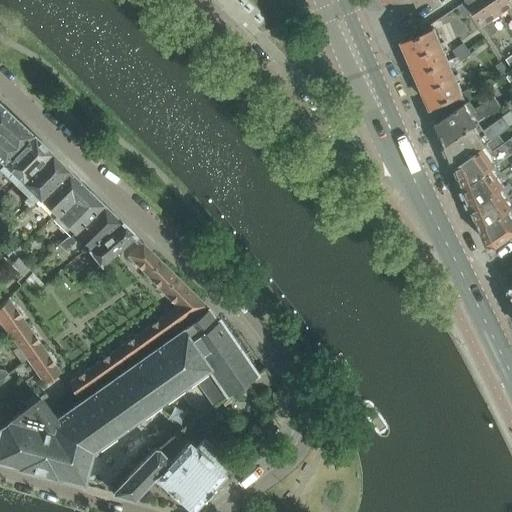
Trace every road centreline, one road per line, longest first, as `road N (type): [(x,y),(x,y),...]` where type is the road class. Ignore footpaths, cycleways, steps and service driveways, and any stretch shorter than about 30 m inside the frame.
road 1 (residential): [(215,511),(280,471),(299,448),(307,425),(294,375),(232,298),(0,84)]
road 2 (residential): [(188,0),(323,133),(337,136),(382,116)]
road 3 (secondary): [(466,288),(382,116)]
road 4 (residential): [(127,511),(0,474)]
